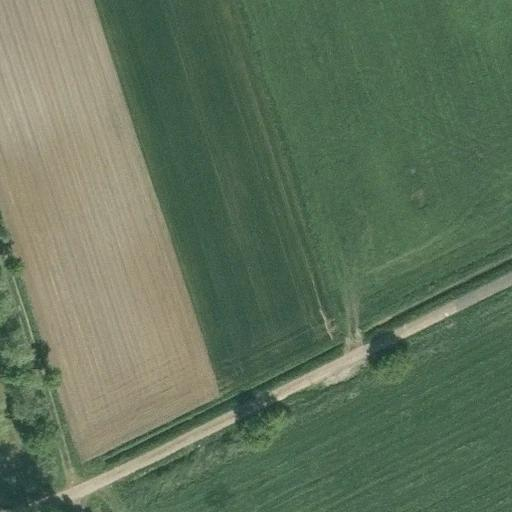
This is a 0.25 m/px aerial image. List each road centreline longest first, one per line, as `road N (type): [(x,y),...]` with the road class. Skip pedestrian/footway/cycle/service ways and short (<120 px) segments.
road 1 (track): [(511,278),(63,499)]
road 2 (track): [(67,511),(0,298)]
